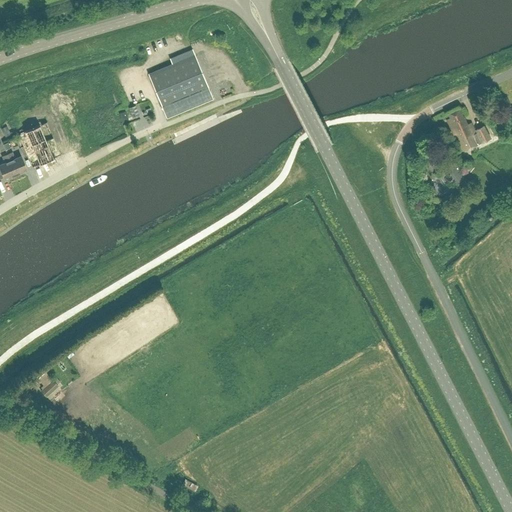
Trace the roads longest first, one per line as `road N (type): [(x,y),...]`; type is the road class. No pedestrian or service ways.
road 1 (tertiary): [(511,511),(251,0)]
road 2 (unclassified): [(511,438),(396,202),(391,172),(414,121),(511,74)]
road 3 (residential): [(0,401),(195,511)]
road 4 (tertiary): [(0,60),(195,0)]
road 5 (residential): [(0,209),(161,125)]
